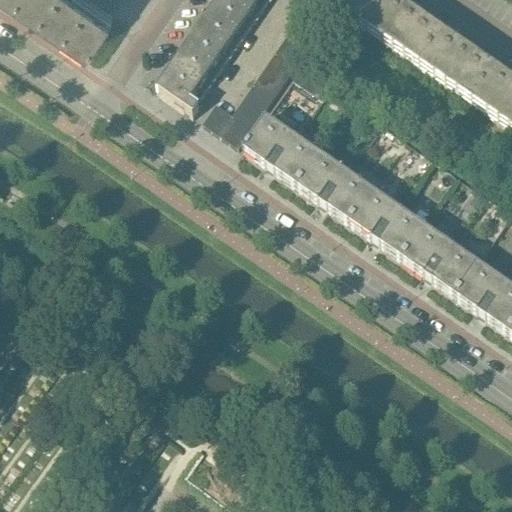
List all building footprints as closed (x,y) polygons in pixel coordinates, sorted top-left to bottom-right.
[(14,0),(87,50),(110,17),(106,15),(116,0),(14,0)] [(223,0),(156,98),(193,123),(199,114),(195,112),(272,0),(223,0)] [(202,130),(238,155),(345,0),(315,0),(232,121),(216,110),(202,130)] [(352,0),(339,19),(359,33),(511,138),(511,88),(383,0),(352,0)] [(242,159),(432,290),(511,345),(511,296),(265,126),(242,159)] [(476,199),(469,208),(479,215),(486,206),(476,199)]
